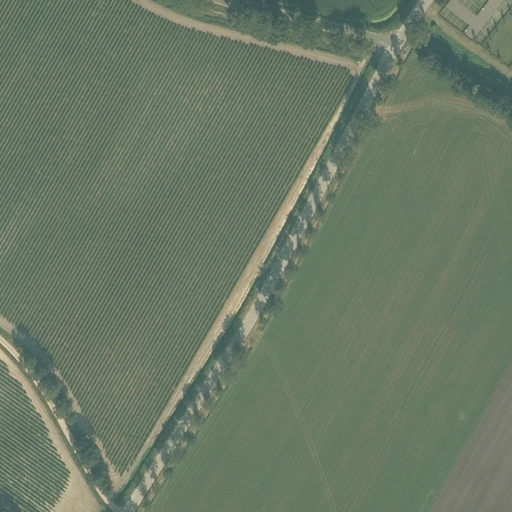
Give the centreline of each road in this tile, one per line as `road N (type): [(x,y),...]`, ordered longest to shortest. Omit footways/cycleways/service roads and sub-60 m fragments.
road 1 (tertiary): [(126,511),(247,322),(393,47)]
road 2 (track): [(0,341),(14,352),(104,511)]
road 3 (tertiary): [(393,47),(222,0)]
road 4 (track): [(511,95),(414,39),(393,47)]
